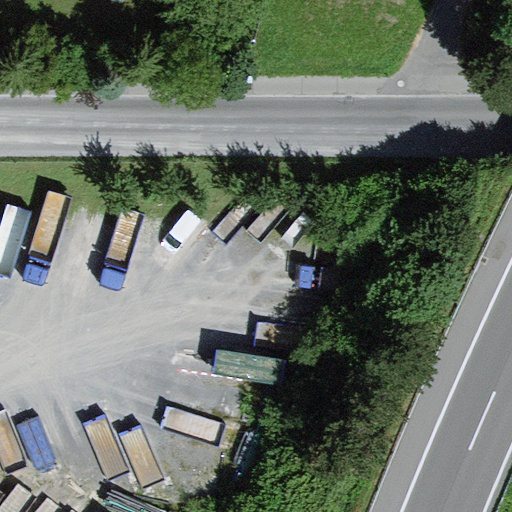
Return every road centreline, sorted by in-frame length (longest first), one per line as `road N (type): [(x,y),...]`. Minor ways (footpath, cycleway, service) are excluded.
road 1 (unclassified): [(0,126),(511,128)]
road 2 (motorway): [(511,354),(442,511)]
road 3 (track): [(454,0),(421,127)]
